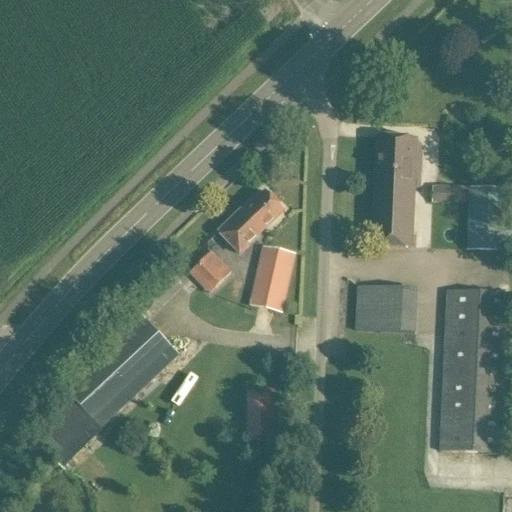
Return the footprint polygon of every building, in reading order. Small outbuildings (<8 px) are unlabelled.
[(373,248),(412,250),(415,170),(411,169),(412,140),(382,138),(380,172),(376,172),(373,248)] [(432,189),(431,204),(470,205),(468,251),(504,252),(511,252),(511,249),(511,229),(505,229),(506,191),(470,190),(432,189)] [(244,215),(241,212),(218,234),(239,255),(284,212),(266,193),(244,215)] [(250,307),(281,314),(295,255),(264,248),(250,307)] [(195,270),(216,291),(231,275),(211,254),(195,270)] [(359,289),(357,332),(393,334),(395,291),(379,290),(359,289)] [(441,453),(505,456),(511,301),(511,295),(448,293),(441,453)] [(100,432),(180,357),(141,315),(62,390),(69,396),(94,425),(100,432)] [(243,389),(245,439),(273,438),(271,388),(243,389)]
